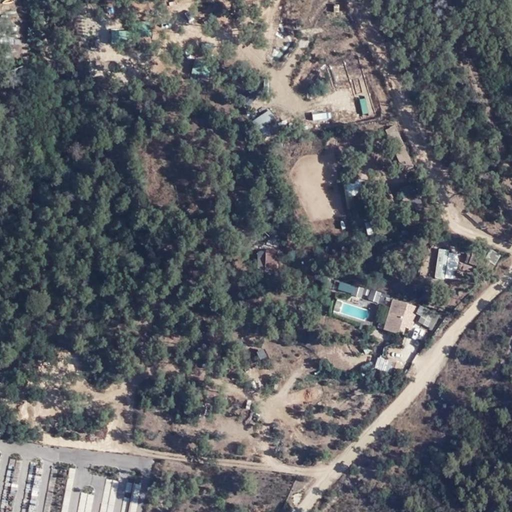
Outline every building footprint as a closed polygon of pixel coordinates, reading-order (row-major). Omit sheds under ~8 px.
[(307,10),(309,4),(294,0),(293,0),(292,6),(307,10)] [(286,33),(269,53),(278,61),(295,40),(286,33)] [(330,67),(343,95),(358,88),(345,60),(330,67)] [(357,90),(371,86),(369,78),(363,80),(361,73),(353,75),(357,90)] [(361,112),(379,106),(373,88),(355,93),(361,112)] [(291,106),(280,111),(288,126),(298,121),(291,106)] [(318,107),(321,129),(327,128),(326,121),(331,120),(329,106),(318,107)] [(251,125),(262,136),(269,129),(265,125),(274,116),(267,109),(251,125)] [(415,173),(398,132),(389,137),(407,177),(415,173)] [(343,182),(347,198),(363,193),(359,177),(343,182)] [(412,203),(406,206),(410,216),(424,209),(416,190),(407,194),(412,203)] [(402,196),(406,206),(412,203),(407,194),(402,196)] [(334,219),(333,200),(320,201),(321,212),(316,212),(317,221),(334,219)] [(374,226),(389,226),(389,222),(378,222),(378,216),(373,216),(374,226)] [(374,230),(374,238),(389,237),(389,226),(374,226),(374,230)] [(433,277),(456,280),(459,252),(437,249),(433,277)] [(269,250),(260,250),(259,269),(269,269),(269,250)] [(496,255),(492,251),(486,260),(491,263),(496,255)] [(379,302),(382,295),(338,280),(335,288),(366,298),(379,302)] [(392,308),(389,315),(385,326),(384,328),(394,331),(399,316),(403,316),(405,310),(401,309),(404,304),(388,298),(386,305),(392,308)] [(385,326),(389,315),(382,312),(378,323),(385,326)] [(106,482),(100,511),(118,511),(120,504),(134,506),(138,485),(126,483),(123,502),(114,500),(117,485),(106,482)]
